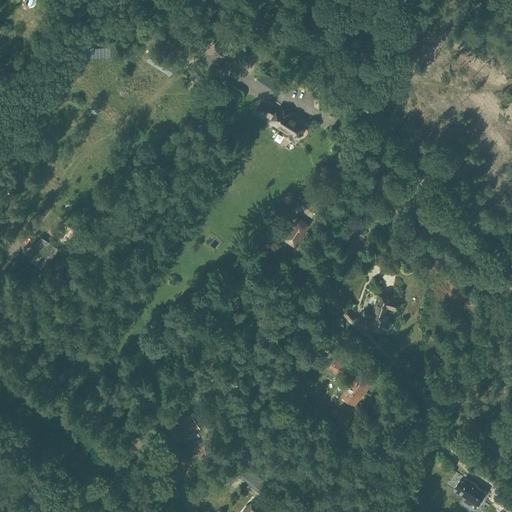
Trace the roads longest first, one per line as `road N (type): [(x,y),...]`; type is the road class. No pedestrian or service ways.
road 1 (unclassified): [(511,269),(274,0)]
road 2 (unclassified): [(364,511),(511,283)]
